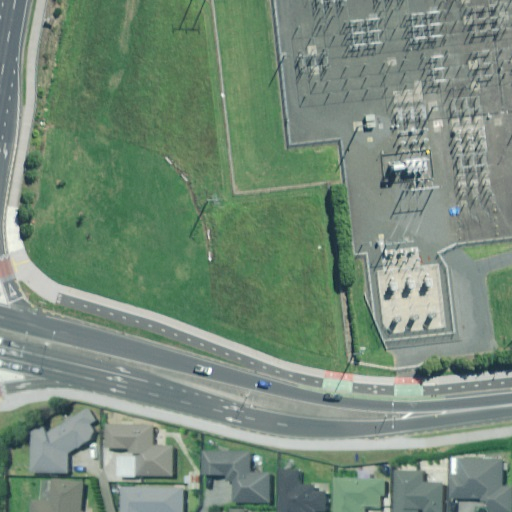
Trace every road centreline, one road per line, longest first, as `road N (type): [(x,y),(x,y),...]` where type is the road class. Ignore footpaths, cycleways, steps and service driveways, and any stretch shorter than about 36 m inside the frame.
road 1 (secondary): [(37,326),(409,415)]
road 2 (secondary): [(409,415),(381,427),(291,425),(101,376)]
road 3 (primary): [(0,66),(0,193)]
